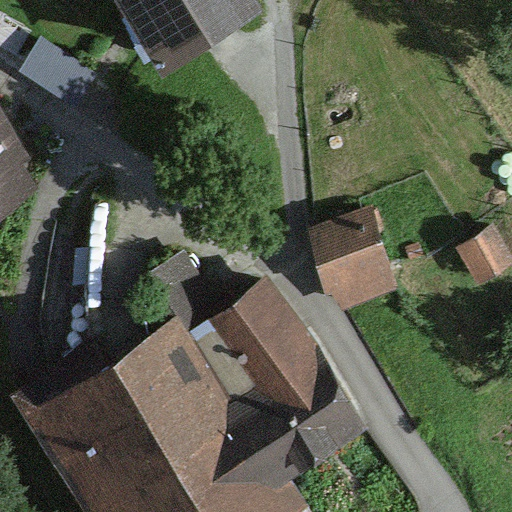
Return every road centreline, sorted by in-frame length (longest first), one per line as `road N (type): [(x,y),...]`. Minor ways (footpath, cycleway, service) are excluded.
road 1 (track): [(0,72),(258,226)]
road 2 (track): [(258,226),(274,178),(273,83),(248,0)]
